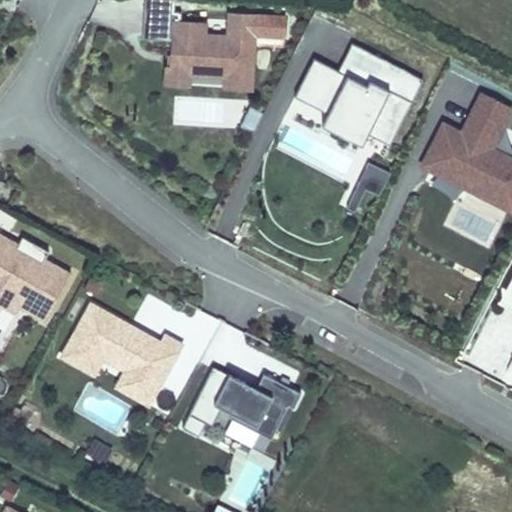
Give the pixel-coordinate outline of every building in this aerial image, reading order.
[(175,0),(145,0),(144,11),(174,13),(175,0)] [(174,13),(144,11),(142,40),(173,42),(171,67),(167,67),(165,85),(189,87),(190,68),(226,71),(225,78),(252,80),(256,17),(230,16),(228,38),(204,37),(205,25),(181,24),(181,13),(174,13)] [(388,146),(422,80),(351,44),(337,71),(313,59),(294,97),(327,114),(321,125),(361,146),(367,135),(388,146)] [(225,78),(225,89),(251,91),(252,80),(225,78)] [(221,91),(222,81),(194,80),(193,89),(221,91)] [(443,127),(423,165),(439,173),(450,173),(469,183),(467,188),(511,211),(511,162),(490,151),(510,112),(481,97),(466,126),(473,130),(468,140),(461,136),(443,127)] [(253,132),(263,112),(251,105),(241,125),(253,132)] [(466,126),(461,136),(468,140),(473,130),(466,126)] [(390,175),(369,164),(345,208),(355,213),(367,190),(379,196),(390,175)] [(15,192),(0,183),(0,207),(5,210),(15,192)] [(19,245),(0,234),(0,288),(21,300),(18,305),(45,320),(71,274),(44,259),(41,264),(16,250),(19,245)] [(511,282),(500,306),(511,311),(511,282)] [(0,304),(14,313),(18,305),(21,300),(0,288),(0,304)] [(91,304),(62,356),(94,374),(103,358),(125,371),(157,389),(182,345),(164,335),(160,342),(150,336),(147,341),(121,327),(124,322),(91,304)] [(150,336),(124,322),(121,327),(147,341),(150,336)] [(229,373),(228,374),(213,367),(182,427),(199,435),(206,422),(212,425),(221,407),(232,412),(230,417),(271,438),(288,405),(293,407),(301,392),(264,373),(257,387),(229,373)] [(125,371),(116,386),(148,405),(157,389),(125,371)] [(107,463),(113,447),(94,440),(88,457),(107,463)] [(20,485),(8,479),(0,494),(0,495),(11,501),(20,485)] [(236,511),(218,503),(213,511),(236,511)]
